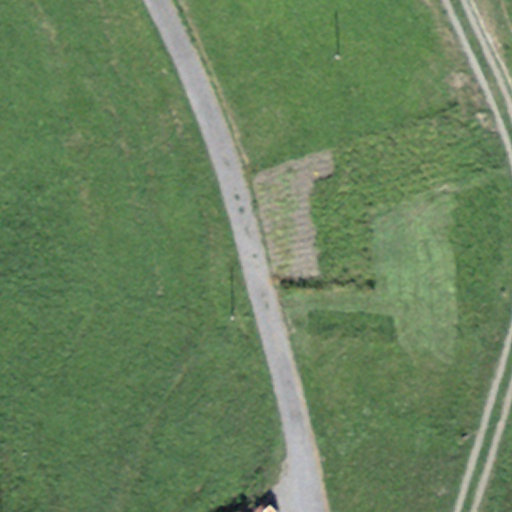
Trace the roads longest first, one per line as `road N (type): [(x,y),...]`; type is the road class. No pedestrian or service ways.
road 1 (unclassified): [(153,0),(216,127),(266,286),(306,511)]
road 2 (track): [(456,511),(511,340),(511,132),(458,0)]
